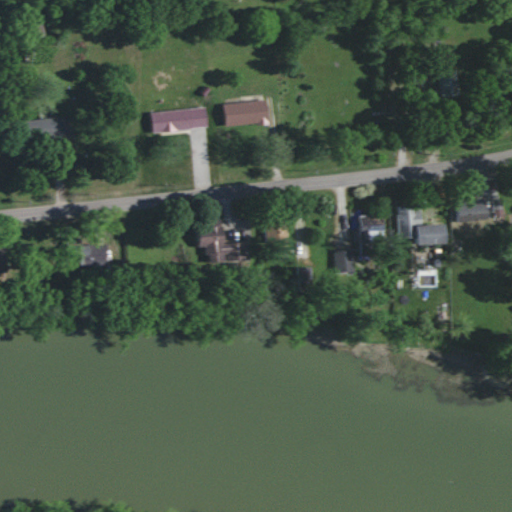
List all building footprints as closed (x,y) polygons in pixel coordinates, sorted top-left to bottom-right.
[(433,72),(438,96),(454,93),(449,69),(433,72)] [(444,74),(464,70),(470,97),(450,101),(444,74)] [(232,107),(273,100),(276,122),(236,130),(232,107)] [(160,117),(215,107),(219,128),(164,138),(160,117)] [(34,126),(85,117),(89,139),(38,147),(34,126)] [(462,202),(494,197),(497,216),(465,221),(462,202)] [(406,204),(423,203),(425,228),(457,226),(458,244),(409,248),(406,204)] [(232,215),(259,213),(261,241),(234,242),(232,215)] [(351,218),(354,236),(373,233),(370,215),(351,218)] [(365,216),(387,215),(389,255),(367,256),(365,216)] [(239,261),(239,243),(216,243),(215,219),(202,220),(202,228),(190,229),(191,247),(200,247),(200,262),(239,261)] [(102,244),(60,245),(61,268),(102,267),(102,244)] [(0,251),(12,249),(16,273),(0,276),(0,251)] [(331,273),(350,273),(349,250),(330,250),(331,273)] [(338,254),(361,251),(363,273),(340,275),(338,254)] [(425,268),(448,267),(449,285),(427,287),(425,268)] [(304,268),(321,268),(321,290),(305,290),(304,268)]
